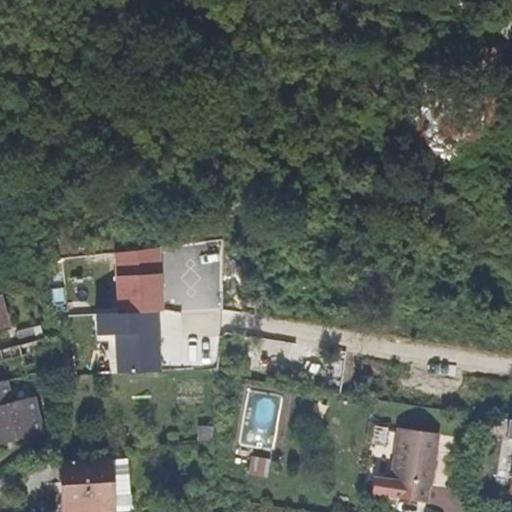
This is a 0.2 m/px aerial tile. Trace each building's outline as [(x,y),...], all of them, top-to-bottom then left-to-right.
[(159,277),(115,278),(116,311),(152,310),(160,310),(159,277)] [(155,371),(152,310),(116,311),(93,312),(93,336),(112,334),(113,372),(155,371)] [(48,349),(44,337),(0,348),(0,360),(18,356),(48,349)] [(53,369),(48,349),(18,356),(24,375),(53,369)] [(13,402),(7,379),(0,380),(0,432),(18,428),(20,439),(46,434),(36,396),(13,402)] [(387,446),(391,429),(373,426),(369,443),(387,446)] [(201,427),(200,438),(211,439),(212,428),(201,427)] [(436,431),(395,427),(390,479),(430,485),(436,431)] [(0,432),(0,442),(20,439),(18,428),(0,432)] [(125,457),(106,458),(110,511),(129,510),(125,457)] [(106,458),(58,460),(60,511),(87,511),(110,511),(106,458)] [(269,461),(251,458),(248,474),(265,477),(269,461)]
